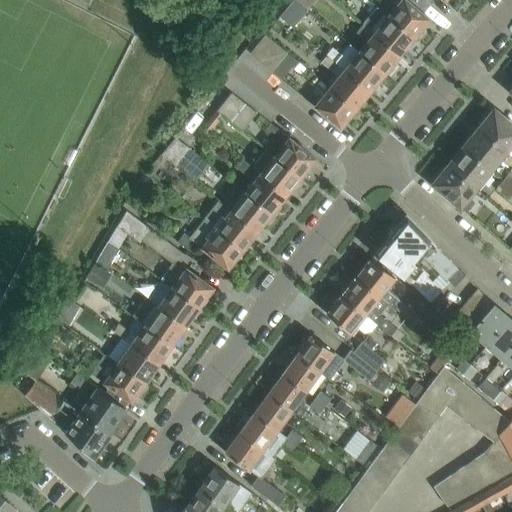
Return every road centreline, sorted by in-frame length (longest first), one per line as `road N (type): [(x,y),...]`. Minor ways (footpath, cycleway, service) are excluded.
road 1 (residential): [(116,511),(374,169)]
road 2 (residential): [(374,169),(511,0)]
road 3 (residential): [(511,284),(405,187),(374,169)]
road 4 (residential): [(0,442),(25,439),(114,511)]
